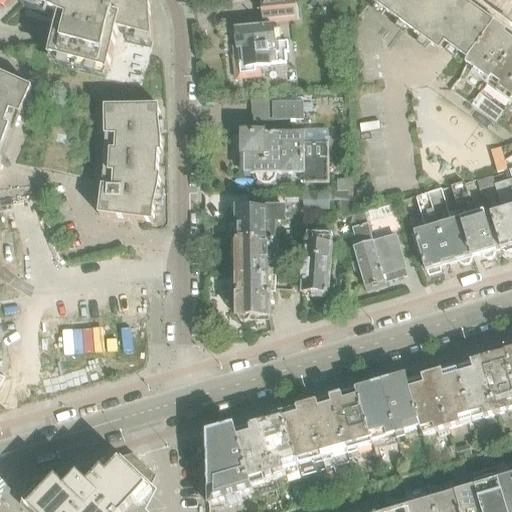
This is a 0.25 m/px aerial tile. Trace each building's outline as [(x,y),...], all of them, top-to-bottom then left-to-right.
[(150,3),(144,0),(31,0),(29,2),(23,9),(24,10),(25,10),(30,4),(61,18),(50,60),(52,60),(52,59),(62,62),(106,73),(108,74),(118,32),(151,40),(151,44),(153,44),(150,3)] [(296,20),(294,0),(261,0),(264,24),(296,20)] [(468,62),(495,25),(473,8),(462,0),(461,0),(368,0),(369,0),(439,53),(445,45),(457,54),(468,62)] [(467,66),(490,83),(511,54),(511,40),(505,35),(506,33),(495,25),(468,62),(467,66)] [(286,63),(286,54),(289,54),(288,43),(277,44),(275,28),(237,32),(239,57),(235,57),(237,81),(265,78),(263,65),(286,63)] [(511,54),(490,83),(511,99),(511,54)] [(0,177),(4,164),(21,117),(33,90),(0,75),(0,177)] [(304,121),(304,103),(273,104),(273,122),(304,121)] [(160,192),(161,178),(158,178),(160,155),(163,155),(162,142),(160,123),(160,108),(106,109),(106,138),(104,189),(100,218),(154,224),(155,210),(160,192)] [(69,175),(81,126),(51,120),(40,170),(69,175)] [(306,161),(306,134),(290,134),(277,134),(273,136),(264,136),(264,135),(244,135),(244,155),(245,155),(245,176),(253,176),(256,176),(258,183),(264,186),(273,187),(277,181),(277,176),(307,176),(315,175),(315,160),(306,161)] [(508,171),(502,149),(491,152),(498,174),(508,171)] [(461,220),(473,260),(482,257),(487,261),(487,262),(494,260),(494,259),(495,253),(496,253),(493,242),(485,213),(478,215),(469,183),(452,188),(461,220)] [(511,191),(509,183),(494,188),(502,212),(490,216),(498,241),(502,251),(507,254),(507,255),(511,253),(511,191)] [(471,266),(473,260),(461,220),(454,222),(444,190),(430,194),(451,266),(459,264),(464,268),(464,269),(471,266)] [(353,218),(354,217),(354,193),(331,193),(331,195),(330,202),(341,202),(341,218),(353,218)] [(451,266),(430,194),(416,198),(425,231),(415,233),(427,274),(451,266)] [(330,208),(330,202),(331,195),(304,196),(304,208),(330,208)] [(237,240),(276,240),(276,237),(281,237),(280,223),(286,223),(286,218),(297,217),(297,209),(237,210),(237,240)] [(354,217),(353,218),(353,228),(357,244),(352,245),(360,270),(366,289),(385,283),(383,276),(401,270),(397,255),(401,254),(396,238),(374,245),(365,214),(354,217)] [(328,296),(332,240),(307,238),(304,284),(303,299),(326,300),(326,296),(328,296)] [(238,279),(269,279),(269,276),(274,261),(279,261),(279,243),(276,243),(276,240),(237,240),(238,279)] [(269,279),(238,279),(238,319),(241,323),(245,325),(246,325),(250,323),(252,319),(270,319),(269,293),(272,293),(272,287),(269,287),(269,279)] [(511,374),(506,355),(482,362),(498,416),(511,411),(511,374)] [(473,423),(498,416),(482,362),(457,369),(473,423)] [(473,423),(457,369),(432,376),(448,430),(473,423)] [(438,433),(448,430),(432,376),(408,383),(421,430),(424,437),(438,433)] [(421,430),(408,383),(407,378),(381,385),(396,437),(421,430)] [(373,444),(396,437),(381,385),(357,392),(373,447),(373,446),(373,444)] [(373,447),(357,392),(331,400),(347,454),(373,447)] [(324,461),(347,454),(331,400),(308,407),(324,461)] [(299,468),(324,461),(308,407),(282,414),(282,415),(299,468)] [(299,468),(282,415),(271,418),(269,424),(260,427),(276,481),(287,478),(286,471),(299,468)] [(279,490),(276,481),(260,427),(255,428),(237,434),(256,497),(279,490)] [(255,494),(237,434),(235,428),(208,436),(210,507),(212,507),(255,494)] [(506,447),(504,438),(496,440),(499,450),(507,448),(506,447)] [(459,462),(454,447),(447,450),(452,464),(459,462)] [(126,511),(147,491),(148,489),(154,478),(133,459),(78,475),(79,478),(68,490),(57,480),(29,510),(31,511),(126,511)] [(511,511),(511,461),(496,467),(500,480),(509,511),(511,511)] [(481,511),(509,511),(500,480),(475,488),(481,511)] [(481,511),(475,488),(464,491),(462,481),(453,484),(456,493),(461,511),(481,511)] [(330,490),(318,494),(320,503),(333,499),(330,490)] [(154,499),(147,491),(126,511),(142,511),(154,499)] [(461,511),(456,493),(432,500),(435,511),(461,511)] [(435,511),(432,500),(408,507),(409,511),(435,511)]
